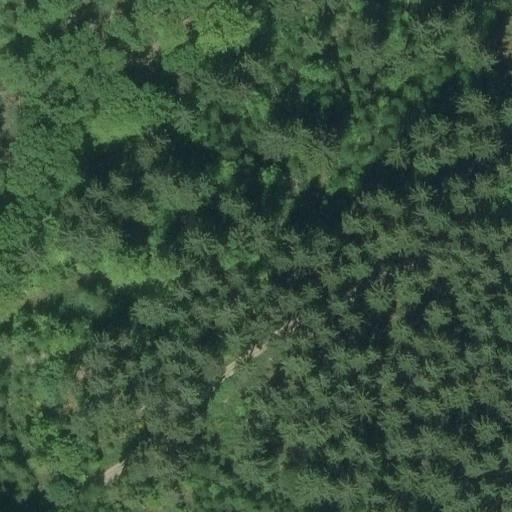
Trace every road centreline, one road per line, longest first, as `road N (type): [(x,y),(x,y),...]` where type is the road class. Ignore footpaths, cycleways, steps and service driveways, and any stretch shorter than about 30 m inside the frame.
road 1 (track): [(511,185),(412,265),(318,311),(224,374),(163,441),(59,511)]
road 2 (track): [(221,0),(0,189)]
